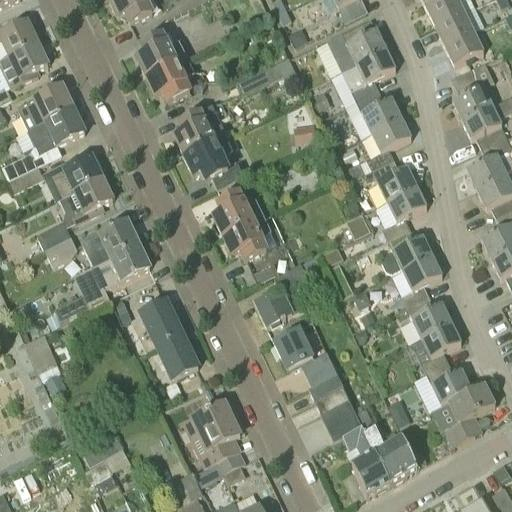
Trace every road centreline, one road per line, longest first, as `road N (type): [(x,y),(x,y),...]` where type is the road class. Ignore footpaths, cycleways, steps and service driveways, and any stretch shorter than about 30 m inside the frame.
road 1 (residential): [(312,511),(65,0)]
road 2 (unclassified): [(511,393),(469,313),(419,63),(390,0)]
road 3 (residential): [(388,511),(511,442)]
